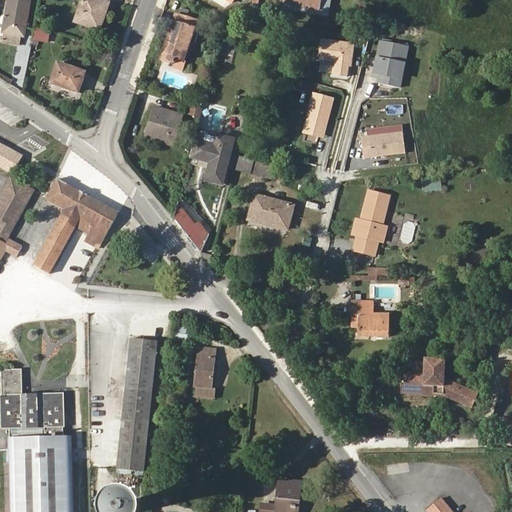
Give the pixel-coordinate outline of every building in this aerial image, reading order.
[(24,37),(30,0),(8,0),(2,33),(5,33),(3,43),(18,45),(20,36),(24,37)] [(101,19),(106,2),(100,0),(82,0),(75,22),(100,30),(103,20),(101,19)] [(318,9),(319,0),(288,0),(287,4),(318,9)] [(103,20),(109,3),(106,2),(101,19),(103,20)] [(184,61),(195,29),(174,21),(161,60),(174,64),(176,58),(184,61)] [(48,42),(50,32),(37,28),(34,39),(48,42)] [(333,76),(352,78),(355,42),(321,39),(319,61),(335,62),(333,76)] [(403,90),(411,46),(381,40),(375,74),(381,75),(379,86),(403,90)] [(78,92),(85,72),(58,63),(51,83),(78,92)] [(308,91),(309,82),(303,81),(301,90),(308,91)] [(326,139),(337,99),(314,92),(303,132),(326,139)] [(173,146),(183,115),(154,107),(149,122),(155,124),(150,139),(173,146)] [(150,139),(155,124),(149,122),(145,137),(150,139)] [(365,159),(408,155),(405,126),(369,129),(370,136),(362,137),(365,159)] [(222,184),(234,139),(217,135),(215,146),(194,141),(190,157),(210,162),(206,180),(222,184)] [(0,167),(13,174),(23,155),(0,142),(0,167)] [(251,174),(255,161),(239,157),(236,170),(251,174)] [(272,179),(275,167),(255,161),(251,174),(272,179)] [(0,220),(14,228),(34,190),(9,177),(0,193),(0,220)] [(99,249),(119,213),(58,179),(47,199),(65,209),(34,266),(49,275),(76,226),(88,233),(84,241),(99,249)] [(423,191),(442,191),(443,180),(423,180),(423,191)] [(383,242),(387,227),(382,226),(390,197),(369,191),(361,221),(359,228),(354,227),(353,235),(357,236),(354,250),(375,256),(378,241),(383,242)] [(287,230),(294,205),(255,195),(248,220),(287,230)] [(210,235),(199,221),(195,223),(178,202),(174,218),(201,253),(210,235)] [(14,228),(0,220),(0,231),(9,236),(14,228)] [(8,238),(9,236),(0,231),(0,259),(0,260),(5,251),(16,257),(22,246),(8,238)] [(414,286),(414,277),(399,277),(398,286),(414,286)] [(389,337),(390,314),(373,314),(373,302),(353,302),(352,313),(358,313),(358,327),(358,336),(389,337)] [(185,341),(187,330),(178,328),(176,339),(185,341)] [(62,349),(63,337),(51,336),(39,335),(27,334),(26,346),(38,347),(37,359),(35,371),(48,372),(60,373),(61,362),(62,349)] [(143,472),(157,342),(131,339),(117,469),(143,472)] [(211,388),(216,350),(199,348),(195,387),(197,387),(196,396),(214,398),(215,389),(211,388)] [(444,387),(444,379),(445,359),(425,358),(424,374),(403,373),(402,389),(413,389),(413,394),(434,395),(434,387),(444,387)] [(64,436),(62,395),(42,395),(42,399),(23,400),(23,396),(16,396),(16,391),(22,391),(22,369),(1,370),(2,427),(0,427),(0,450),(10,450),(11,511),(72,511),(72,461),(76,461),(76,449),(71,449),(71,436),(64,436)] [(454,400),(460,386),(444,379),(444,387),(434,387),(434,395),(444,396),(454,400)] [(471,408),(477,393),(460,386),(454,400),(471,408)] [(171,441),(173,424),(162,423),(160,440),(171,441)] [(299,501),(301,482),(279,480),(277,506),(262,504),(260,511),(295,511),(297,501),(299,501)] [(169,504),(170,495),(163,494),(162,503),(169,504)] [(146,511),(147,510),(145,505),(141,500),(137,497),(131,496),(126,495),(121,496),(117,498),(114,500),(110,505),(108,510),(107,511),(146,511)] [(452,511),(441,498),(426,510),(427,511),(452,511)]
